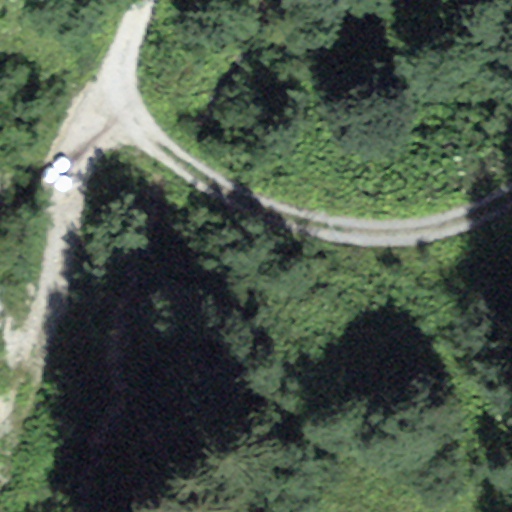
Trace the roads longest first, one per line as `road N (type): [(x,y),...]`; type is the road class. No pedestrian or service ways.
road 1 (track): [(143,0),(122,66),(127,98),(137,128),(188,173),(318,234),(445,239),(511,203)]
road 2 (track): [(127,98),(90,127),(77,161),(0,441)]
